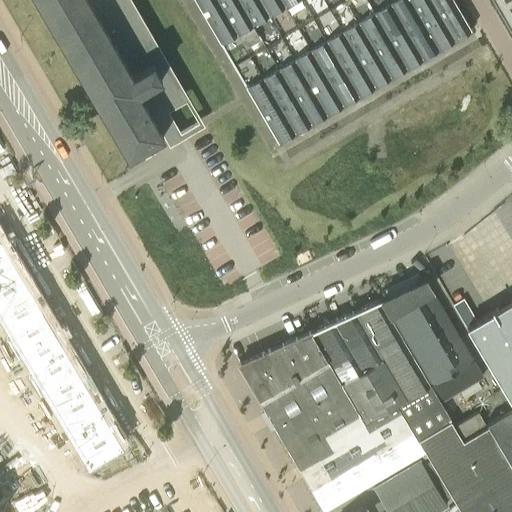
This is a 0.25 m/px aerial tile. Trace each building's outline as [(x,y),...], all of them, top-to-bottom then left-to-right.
[(36,0),(127,154),(161,134),(160,132),(164,129),(169,138),(176,134),(161,108),(182,95),(126,0),(36,0)] [(236,32),(217,0),(195,0),(200,7),(220,41),(236,32)] [(252,22),(239,0),(217,0),(236,32),(252,22)] [(268,13),(260,0),(239,0),(252,22),(268,13)] [(284,4),(281,0),(260,0),(268,13),(284,4)] [(389,0),(373,9),(407,68),(407,67),(407,66),(421,58),(422,59),(423,58),(389,0)] [(439,49),(409,0),(388,0),(389,0),(423,58),(423,57),(437,48),(438,49),(439,49)] [(431,0),(409,0),(439,49),(439,48),(439,47),(453,39),(454,40),(431,0)] [(457,6),(453,0),(431,0),(454,40),(455,39),(455,38),(469,30),(470,31),(471,30),(470,28),(457,6)] [(373,9),(357,19),(391,77),(392,76),(391,75),(405,67),(406,68),(407,68),(373,9)] [(391,77),(357,19),(341,28),(375,86),(376,86),(375,84),(389,76),(390,77),(391,77)] [(375,86),(341,28),(325,37),(359,95),(360,95),(359,94),(373,86),(374,87),(375,86)] [(359,95),(325,37),(309,47),(343,105),(344,104),(343,103),(357,95),(358,96),(359,95)] [(309,47),(293,56),(327,114),(328,113),(327,112),(341,104),(342,105),(343,105),(309,47)] [(327,114),(293,56),(277,65),(311,123),(312,123),(311,122),(325,113),(326,114),(327,114)] [(311,123),(277,65),(261,75),(295,133),(296,132),(295,131),(310,123),(310,124),(311,123)] [(245,84),(265,118),(277,140),(277,141),(278,142),(280,141),(279,140),(294,132),(294,133),(295,133),(261,75),(245,84)] [(2,241),(0,242),(0,267),(13,260),(2,241)] [(13,260),(0,267),(0,292),(24,279),(13,260)] [(464,440),(441,399),(466,385),(471,394),(483,387),(478,378),(481,377),(433,294),(424,278),(379,299),(355,310),(333,320),(311,330),(239,363),(242,370),(324,509),(425,452),(430,460),(460,511),(511,511),(511,298),(466,326),(511,403),(511,407),(486,424),(487,426),(464,440)] [(24,279),(0,292),(0,317),(35,297),(24,279)] [(35,297),(0,317),(0,320),(10,337),(46,316),(35,297)] [(462,297),(452,303),(467,324),(476,318),(462,297)] [(327,309),(308,317),(312,327),(332,319),(327,309)] [(46,316),(10,337),(21,356),(57,334),(46,316)] [(57,334),(21,356),(32,374),(68,353),(57,334)] [(68,353),(32,374),(43,393),(79,371),(68,353)] [(79,371),(43,393),(54,412),(90,390),(79,371)] [(7,389),(0,393),(6,404),(13,400),(7,389)] [(90,390),(54,412),(65,430),(101,409),(90,390)] [(30,401),(20,406),(26,416),(35,410),(30,401)] [(20,406),(11,412),(16,421),(26,416),(20,406)] [(101,409),(65,430),(76,449),(112,427),(101,409)] [(485,421),(479,411),(458,423),(464,434),(485,421)] [(34,417),(23,423),(27,430),(38,424),(34,417)] [(112,427),(76,449),(88,468),(124,447),(112,427)] [(15,428),(5,434),(9,441),(19,435),(15,428)] [(49,442),(30,453),(52,490),(70,479),(65,469),(59,459),(52,449),(49,442)] [(59,445),(52,449),(59,459),(65,455),(59,445)] [(30,453),(13,464),(34,500),(52,490),(30,453)] [(65,455),(59,459),(65,469),(72,465),(65,455)] [(373,485),(380,497),(385,508),(387,511),(432,511),(447,503),(420,457),(373,485)] [(13,464),(0,471),(0,482),(17,510),(34,500),(13,464)] [(120,511),(136,511),(156,501),(144,481),(113,500),(114,500),(120,511)] [(0,482),(0,511),(13,511),(17,510),(0,482)] [(162,511),(156,501),(136,511),(162,511)]
